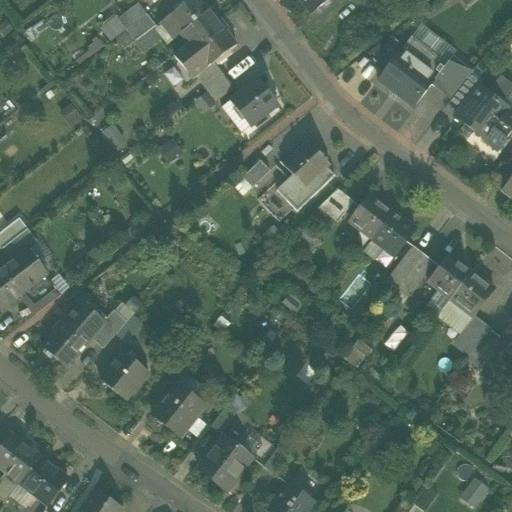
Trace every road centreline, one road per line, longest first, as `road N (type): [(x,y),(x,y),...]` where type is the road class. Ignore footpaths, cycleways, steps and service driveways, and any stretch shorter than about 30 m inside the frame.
road 1 (residential): [(253,0),(324,93),(511,236)]
road 2 (residential): [(0,366),(198,511)]
